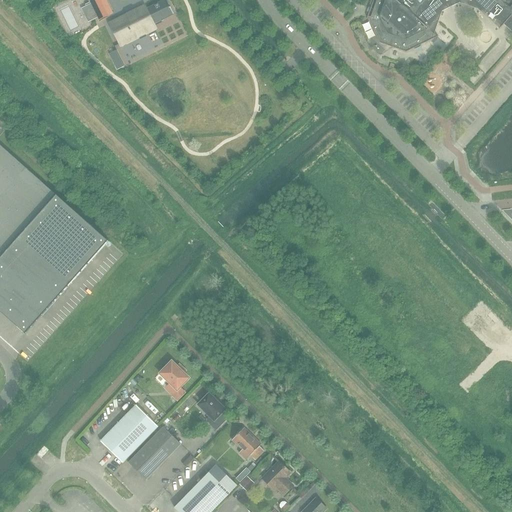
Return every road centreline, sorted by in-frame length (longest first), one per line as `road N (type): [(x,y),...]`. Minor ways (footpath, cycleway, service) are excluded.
road 1 (residential): [(465,210),(264,0)]
road 2 (unclassified): [(125,511),(75,467),(52,474),(19,511)]
